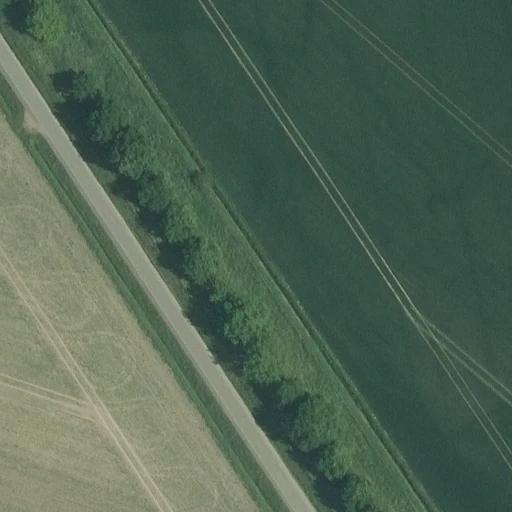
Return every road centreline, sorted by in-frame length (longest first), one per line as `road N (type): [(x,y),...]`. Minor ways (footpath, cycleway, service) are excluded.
road 1 (track): [(391,511),(57,0)]
road 2 (unclassified): [(303,511),(0,49)]
